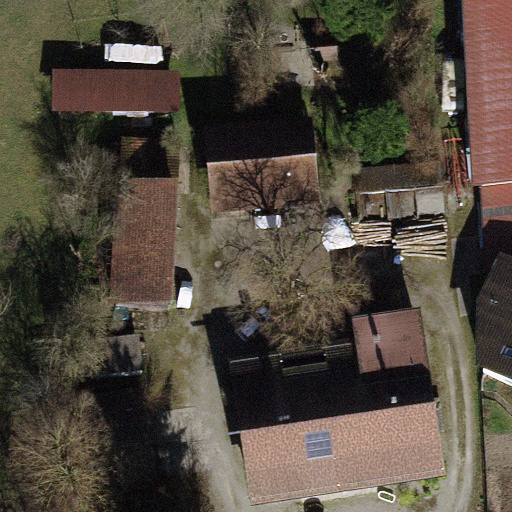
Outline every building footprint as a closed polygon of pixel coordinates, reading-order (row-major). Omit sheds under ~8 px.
[(511,0),(466,0),(483,265),(511,263),(511,0)] [(177,83),(66,78),(65,124),(176,128),(177,83)] [(309,132),(206,143),(214,222),(318,212),(309,132)] [(179,160),(125,156),(111,326),(164,330),(179,160)] [(511,286),(502,282),(475,324),(476,394),(511,413),(511,286)] [(346,361),(242,374),(260,511),(273,511),(441,490),(421,332),(343,342),(346,361)]
